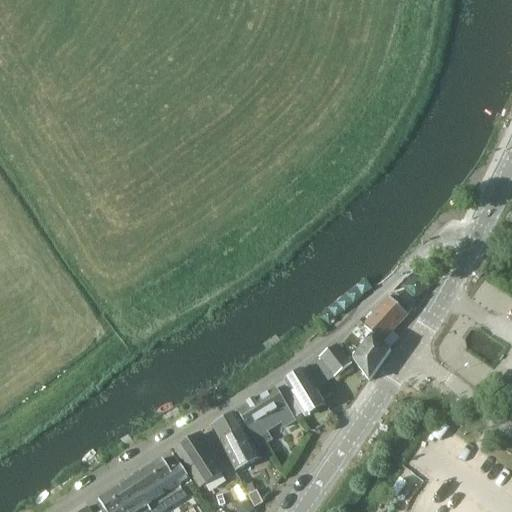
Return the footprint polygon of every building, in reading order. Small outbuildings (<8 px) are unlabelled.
[(355,362),(369,380),(370,383),(392,352),(383,344),(409,316),(413,310),(396,293),(391,299),(390,299),(365,326),(363,324),(341,349),(338,346),(321,359),(336,379),(353,366),(352,365),(355,362)] [(305,372),(287,383),(313,426),(332,414),(305,372)] [(273,441),(267,431),(281,422),(285,428),(296,421),(276,390),(239,413),(260,447),(264,445),(265,446),(273,441)] [(221,441),(245,430),(244,428),(247,426),(239,413),(236,414),(214,427),(221,441)] [(245,430),(221,441),(236,473),(262,460),(245,430)] [(201,488),(225,472),(201,435),(177,451),(201,488)] [(131,480),(148,507),(179,487),(182,491),(193,484),(180,463),(169,470),(163,460),(131,480)] [(140,511),(148,507),(131,480),(99,501),(105,511),(103,511),(140,511)] [(233,508),(236,511),(252,511),(254,511),(244,499),(233,508)]
